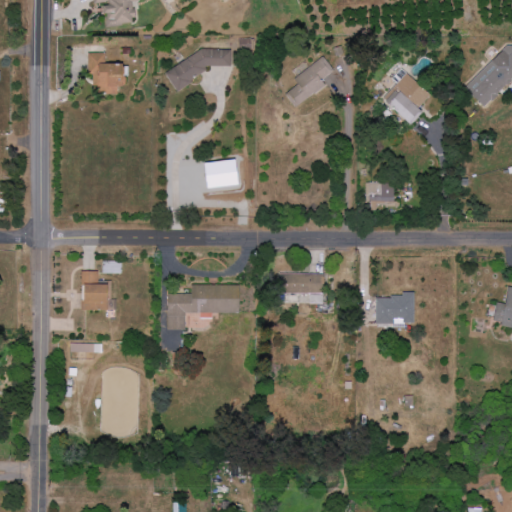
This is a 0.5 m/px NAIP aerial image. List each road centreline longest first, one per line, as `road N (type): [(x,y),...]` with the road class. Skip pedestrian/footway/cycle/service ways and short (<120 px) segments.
road 1 (secondary): [(41,0),(38,511)]
road 2 (tertiary): [(511,241),(41,240)]
